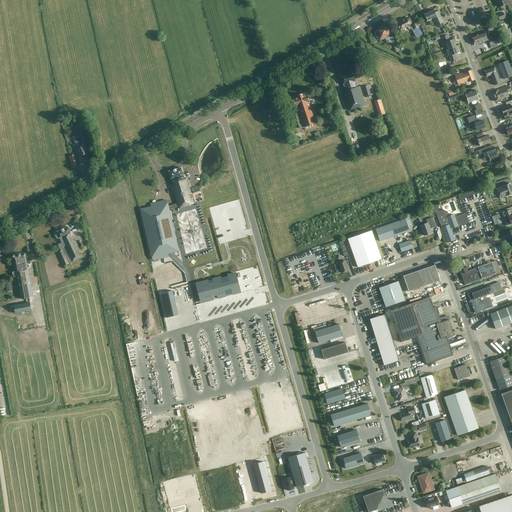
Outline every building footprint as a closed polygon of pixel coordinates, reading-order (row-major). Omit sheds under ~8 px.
[(443,23),(444,22),(438,11),(435,12),(434,9),(424,14),(427,21),(434,18),(439,28),(444,26),(443,23)] [(412,24),(409,18),(397,24),(400,30),(407,26),(409,30),(414,27),(415,31),(413,32),(416,37),(422,34),(418,27),(416,22),(412,24)] [(503,30),(499,21),(496,22),(505,41),(509,39),(510,40),(511,39),(511,38),(511,37),(511,35),(509,29),(505,31),(505,30),(503,30)] [(391,45),(395,44),(394,41),(394,40),(393,36),(389,37),(388,34),(389,34),(388,31),(387,32),(385,27),(385,28),(385,27),(384,27),(382,28),(381,29),(377,30),(378,32),(376,33),(376,34),(377,37),(378,37),(380,36),(380,38),(381,40),(385,39),(387,43),(389,42),(390,43),(391,43),(391,45)] [(485,32),(471,36),(475,45),(479,43),(480,45),(483,44),(482,42),(485,41),(486,44),(489,43),(490,45),(497,43),(495,38),(493,38),(489,40),(488,40),(485,32)] [(448,49),(455,46),(453,40),(449,41),(447,35),(442,37),(444,43),(446,42),(448,49)] [(455,46),(448,49),(451,55),(449,56),(451,61),(456,59),(454,54),(458,52),(455,46)] [(504,79),(511,76),(511,71),(508,61),(498,64),(504,79)] [(491,83),(494,82),(495,85),(501,83),(495,67),(485,71),(487,77),(490,76),(490,77),(490,78),(491,83)] [(468,81),(468,82),(475,80),(471,70),(465,73),(463,74),(462,73),(455,75),(458,85),(468,81)] [(348,110),(365,105),(360,86),(356,87),(354,81),(355,81),(353,72),(341,76),(343,84),(344,84),(345,91),(342,92),(348,110)] [(367,100),(372,99),(368,86),(363,87),(367,100)] [(498,90),(498,89),(492,92),(496,102),(502,99),(509,96),(508,93),(511,92),(509,86),(498,90)] [(465,94),(469,103),(471,102),(472,104),(473,105),(476,104),(476,102),(476,101),(479,100),(475,90),(465,94)] [(457,93),(449,96),(448,97),(449,101),(464,96),(462,91),(457,93)] [(300,128),(309,125),(316,124),(315,123),(309,103),(306,94),(302,95),(302,94),(298,96),(294,98),(297,107),(299,112),(295,114),(298,121),(300,128)] [(380,115),(385,113),(380,97),(374,99),(380,115)] [(503,114),(511,110),(511,107),(511,108),(510,105),(511,103),(511,100),(505,103),(507,106),(501,108),(503,114)] [(511,110),(503,114),(506,120),(511,118),(511,120),(511,110)] [(469,119),(458,124),(460,130),(471,126),(469,119)] [(482,120),(474,123),(477,130),(485,127),(482,120)] [(490,142),(488,136),(484,137),(482,133),(476,135),(480,146),(483,145),(490,142)] [(85,140),(79,143),(78,139),(74,140),(75,144),(73,145),(81,165),(85,163),(87,162),(91,160),(87,151),(90,150),(85,140)] [(478,150),(479,154),(486,151),(490,161),(499,157),(495,148),(493,149),(492,145),(478,150)] [(178,207),(178,208),(195,203),(193,198),(191,198),(190,194),(191,194),(187,179),(184,179),(183,175),(181,168),(181,167),(169,171),(169,172),(171,179),(174,188),(172,189),(177,203),(178,207)] [(506,196),(511,194),(511,188),(510,183),(502,186),(490,191),(492,196),(497,194),(499,199),(506,196)] [(151,207),(141,209),(153,260),(169,256),(168,251),(178,249),(169,209),(178,207),(177,203),(168,206),(167,200),(166,200),(168,205),(161,207),(160,202),(151,204),(151,207)] [(440,224),(441,227),(447,243),(455,240),(451,229),(459,226),(468,222),(464,214),(455,217),(454,215),(449,216),(447,212),(443,210),(439,211),(437,204),(432,206),(434,213),(436,212),(440,224)] [(178,227),(196,222),(194,215),(198,214),(197,212),(192,214),(191,213),(175,218),(178,227)] [(375,229),(380,241),(410,231),(408,226),(412,225),(409,217),(375,229)] [(430,229),(434,227),(436,226),(433,217),(426,220),(427,223),(420,226),(422,232),(423,232),(424,235),(431,233),(430,229)] [(191,225),(181,228),(184,236),(193,234),(191,225)] [(64,266),(83,257),(81,254),(80,254),(78,251),(80,250),(75,240),(73,241),(70,233),(71,233),(68,227),(57,232),(58,234),(56,235),(55,236),(57,239),(58,239),(59,238),(62,243),(58,245),(61,251),(58,252),(64,266)] [(360,235),(370,263),(381,259),(372,230),(360,235)] [(358,267),(370,263),(360,235),(348,239),(358,267)] [(401,252),(413,248),(410,240),(399,244),(401,252)] [(189,266),(214,260),(211,248),(187,254),(189,266)] [(22,299),(33,297),(28,269),(25,255),(26,255),(24,254),(15,256),(14,255),(13,256),(14,257),(16,271),(12,272),(13,277),(17,276),(22,299)] [(342,273),(349,270),(345,260),(338,263),(339,264),(334,265),(337,273),(341,272),(342,273)] [(462,269),(463,269),(464,272),(461,273),(460,272),(465,285),(496,273),(492,262),(468,271),(467,267),(462,268),(462,269)] [(440,281),(438,273),(435,265),(403,276),(409,292),(440,281)] [(241,291),(236,273),(228,275),(228,276),(221,278),(221,277),(200,283),(201,288),(197,289),(199,297),(203,296),(205,301),(226,295),(232,293),(232,294),(241,291)] [(398,281),(379,288),(386,307),(405,300),(398,281)] [(480,302),(479,298),(502,290),(499,282),(476,291),(476,292),(469,295),(475,312),(491,307),(489,300),(484,302),(484,301),(480,302)] [(178,315),(172,291),(161,293),(166,318),(178,315)] [(447,338),(454,336),(449,320),(442,322),(436,306),(434,307),(430,297),(391,310),(402,342),(417,337),(427,364),(453,355),(447,338)] [(27,298),(28,302),(14,305),(15,313),(31,310),(29,298),(27,298)] [(511,305),(490,314),(495,329),(511,322),(511,305)] [(385,314),(370,319),(373,331),(388,326),(385,314)] [(339,324),(315,331),(319,343),(342,336),(339,324)] [(388,326),(373,331),(377,342),(392,337),(388,326)] [(392,337),(377,342),(380,354),(395,349),(392,337)] [(336,356),(348,352),(345,343),(345,342),(330,347),(321,350),(324,360),(336,356)] [(395,349),(380,354),(384,365),(399,361),(395,349)] [(493,371),(508,366),(504,356),(490,362),(493,371)] [(472,374),(470,368),(468,369),(466,364),(454,369),(458,380),(470,376),(469,374),(472,373),(472,374)] [(496,381),(511,375),(508,366),(493,371),(496,381)] [(432,375),(420,378),(426,397),(437,394),(432,375)] [(511,378),(511,375),(496,381),(499,390),(511,385),(511,378)] [(400,401),(403,400),(407,398),(404,390),(409,389),(407,382),(400,384),(401,388),(394,390),(396,395),(397,394),(398,397),(398,400),(399,400),(399,401),(400,401)] [(342,388),(333,391),(324,394),(327,404),(339,401),(345,399),(342,388)] [(511,389),(501,394),(511,423),(511,389)] [(457,435),(478,428),(465,390),(444,397),(457,435)] [(426,418),(439,414),(435,400),(421,404),(426,418)] [(368,404),(347,410),(331,415),(334,426),(354,420),(371,415),(368,404)] [(415,413),(413,407),(407,409),(408,412),(400,414),(402,421),(412,418),(411,414),(415,413)] [(436,422),(442,441),(452,438),(446,419),(436,422)] [(356,430),(337,436),(341,447),(360,441),(356,430)] [(410,448),(420,445),(418,438),(417,438),(415,432),(410,434),(411,440),(408,441),(410,448)] [(305,452),(288,457),(293,477),(291,478),(291,477),(284,479),(287,490),(289,490),(289,491),(293,490),(293,489),(294,488),(294,487),(296,486),(296,487),(314,482),(305,452)] [(346,469),(364,463),(361,453),(343,458),(346,469)] [(383,454),(377,456),(377,455),(372,457),(374,465),(385,462),(383,454)] [(263,462),(253,464),(261,493),(271,491),(263,462)] [(466,482),(490,474),(487,466),(464,474),(466,482)] [(434,489),(434,488),(433,487),(433,486),(428,473),(418,477),(420,483),(422,483),(422,485),(422,486),(423,488),(424,489),(425,492),(430,491),(431,491),(433,490),(434,489)] [(495,474),(457,487),(446,490),(451,508),(463,504),(501,491),(495,474)] [(192,480),(165,486),(169,501),(196,495),(192,480)] [(383,489),(371,494),(363,496),(368,511),(369,511),(376,510),(383,496),(385,495),(383,489)] [(511,511),(511,494),(479,506),(480,511),(511,511)] [(425,500),(427,508),(439,504),(436,496),(425,500)]
